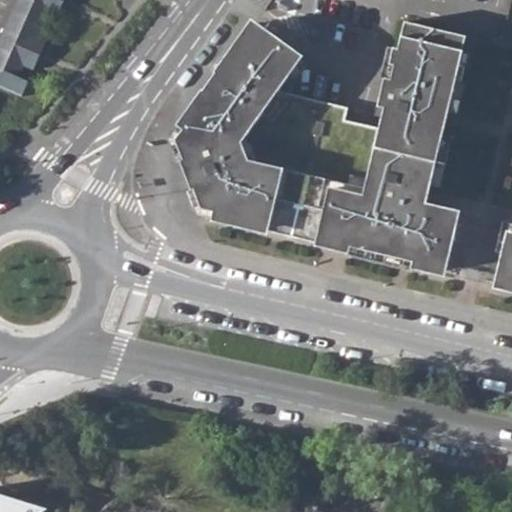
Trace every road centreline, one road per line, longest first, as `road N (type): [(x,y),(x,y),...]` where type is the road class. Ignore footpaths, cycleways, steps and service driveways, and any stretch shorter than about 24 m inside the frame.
road 1 (secondary): [(56,351),(511,437)]
road 2 (secondary): [(511,368),(101,267)]
road 3 (secondary): [(207,0),(108,126),(58,211)]
